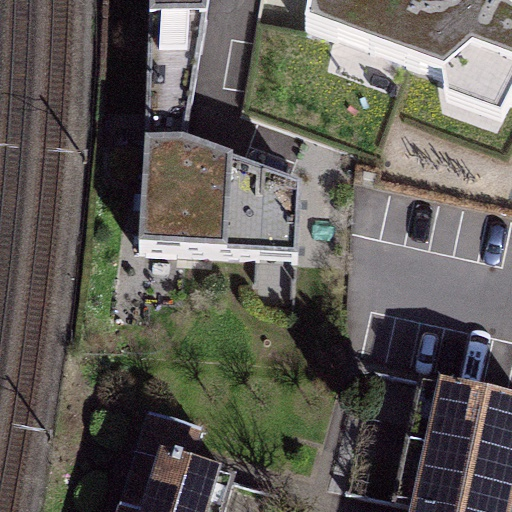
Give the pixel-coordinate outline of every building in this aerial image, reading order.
[(210,0),(152,0),(143,255),(296,263),(303,194),(220,164),(187,152),(200,69),(210,0)] [(428,0),(271,0),(266,91),(379,131),(417,31),(428,0)] [(511,159),(511,0),(501,0),(481,55),(417,31),(379,131),(505,178),(511,159)] [(511,511),(511,395),(433,378),(403,507),(427,511),(426,511),(511,511)] [(220,511),(231,476),(155,454),(137,511),(220,511)]
